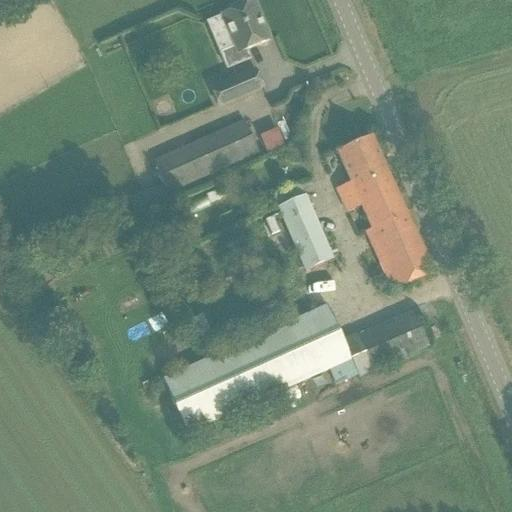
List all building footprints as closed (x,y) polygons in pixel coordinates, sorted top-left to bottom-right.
[(246,51),(269,41),(253,3),(244,7),(239,4),(231,8),(230,13),(220,17),(233,48),(219,54),(226,70),(250,60),(246,51)] [(255,71),(211,89),(219,107),(262,89),(255,71)] [(168,194),(239,162),(258,154),(243,123),(154,163),(168,194)] [(370,231),(365,233),(392,293),(432,275),(371,138),(336,153),(350,184),(336,190),(346,214),(360,208),(370,231)] [(304,197),(275,209),(302,274),(331,262),(304,197)] [(356,377),(357,379),(428,348),(412,313),(353,339),(352,337),(341,342),(326,308),(161,381),(186,435),(328,372),(334,386),(356,377)] [(199,343),(212,337),(201,315),(189,321),(199,343)]
